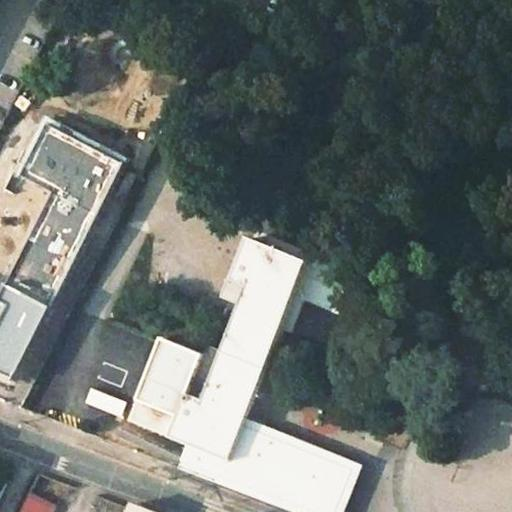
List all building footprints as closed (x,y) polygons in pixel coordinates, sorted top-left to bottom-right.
[(129,164),(52,124),(24,176),(57,194),(1,302),(0,301),(0,383),(12,390),(129,164)] [(27,183),(0,232),(0,268),(8,273),(50,196),(27,183)] [(311,265),(252,241),(234,284),(252,292),(225,358),(208,350),(202,366),(191,390),(188,398),(147,381),(130,424),(230,464),(311,265)] [(130,337),(101,408),(126,417),(144,371),(191,390),(202,366),(130,337)] [(53,511),(55,509),(31,497),(23,511),(53,511)]
